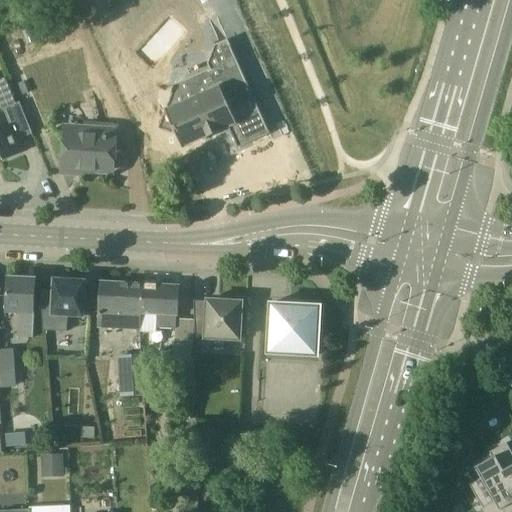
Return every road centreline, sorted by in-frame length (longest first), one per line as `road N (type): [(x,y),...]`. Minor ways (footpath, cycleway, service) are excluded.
road 1 (tertiary): [(406,248),(296,231),(185,246),(0,236)]
road 2 (primary): [(406,248),(332,511)]
road 3 (primary): [(372,511),(443,256)]
road 4 (primary): [(479,0),(406,248)]
road 5 (primary): [(443,256),(511,23)]
